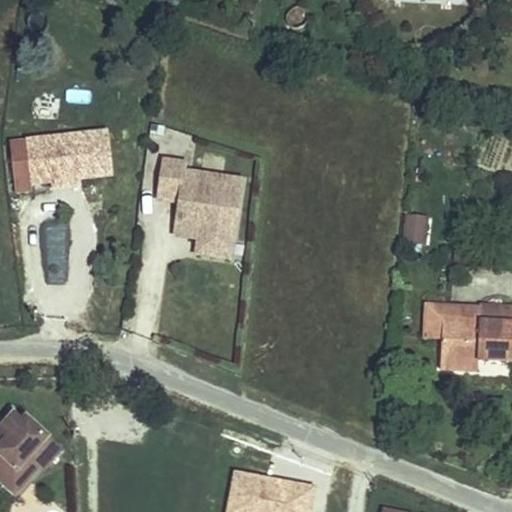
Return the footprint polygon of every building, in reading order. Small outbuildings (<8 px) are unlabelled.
[(70,138),(75,181),(77,181),(96,179),(90,136),(70,138)] [(27,187),(44,185),(75,181),(70,138),(3,146),(8,198),(27,196),(27,187)] [(196,158),(166,154),(159,200),(180,202),(176,236),(197,238),(196,254),(236,260),(248,178),(194,170),(196,158)] [(77,181),(75,181),(44,185),(45,194),(78,190),(77,181)] [(402,247),(425,249),(427,219),(403,218),(402,247)] [(484,313),(485,294),(448,292),(447,311),(484,313)] [(447,311),(444,361),(465,362),(465,350),(484,351),(511,352),(511,295),(485,294),(484,313),(447,311)] [(483,363),(484,351),(465,350),(465,362),(483,363)] [(58,459),(24,427),(21,430),(12,422),(0,434),(0,490),(1,492),(27,464),(37,473),(41,477),(58,459)] [(10,501),(37,473),(27,464),(1,492),(10,501)]
